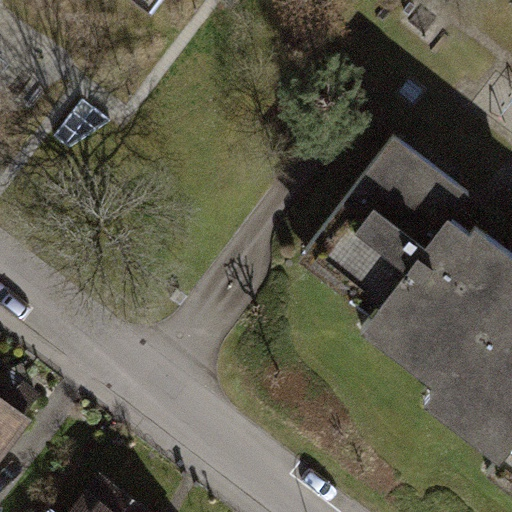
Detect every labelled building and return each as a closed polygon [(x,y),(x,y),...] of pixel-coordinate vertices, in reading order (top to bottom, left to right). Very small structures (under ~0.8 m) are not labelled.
[(132,0),(153,16),(166,0),(132,0)] [(440,399),(511,311),(511,253),(463,214),(476,197),(395,134),(299,262),(374,317),(362,331),(440,399)] [(511,311),(440,399),(427,415),(504,469),(496,480),(511,492),(511,311)] [(0,473),(38,425),(26,417),(41,396),(24,383),(17,394),(0,379),(0,473)] [(149,511),(103,476),(75,511),(52,511),(51,511),(50,511),(149,511)]
